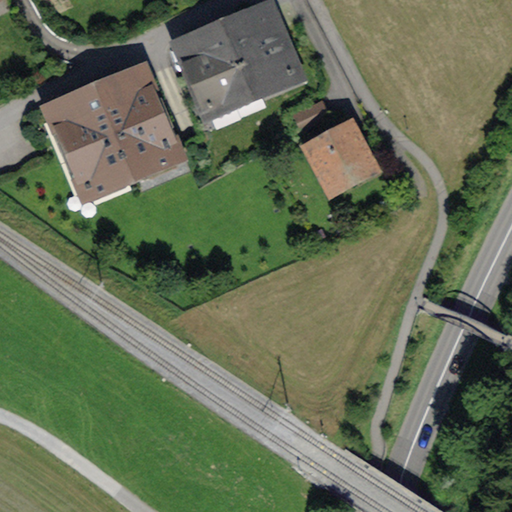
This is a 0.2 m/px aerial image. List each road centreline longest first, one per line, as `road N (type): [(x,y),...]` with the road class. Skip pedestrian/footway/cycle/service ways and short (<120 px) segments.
road 1 (secondary): [(394,511),(427,416),(511,232)]
road 2 (residential): [(247,0),(0,125)]
